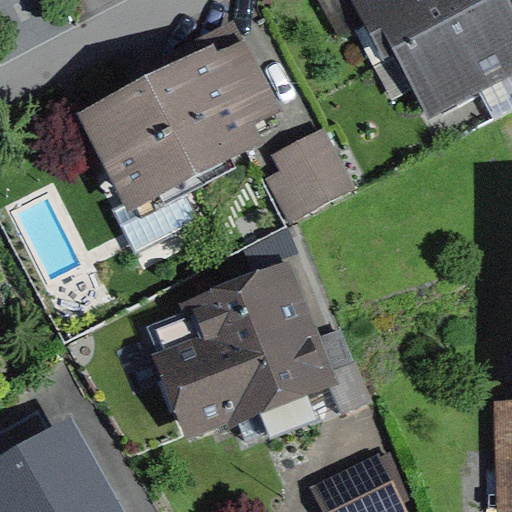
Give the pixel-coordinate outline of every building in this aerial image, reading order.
[(352,0),(389,64),(501,0),(352,0)] [(511,14),(504,0),(501,0),(389,64),(426,131),(511,83),(511,14)] [(243,47),(77,126),(124,223),(254,161),(241,135),(278,118),(243,47)] [(351,196),(322,138),(258,169),(287,227),(351,196)] [(323,390),(336,385),(320,340),(292,261),(185,299),(199,337),(152,354),(182,439),(323,390)] [(341,332),(320,340),(336,385),(323,390),(335,421),(371,408),(341,332)] [(511,511),(511,402),(494,403),(496,511),(511,511)] [(0,511),(112,511),(65,427),(0,462),(0,511)] [(326,511),(405,511),(381,461),(317,492),(326,511)]
